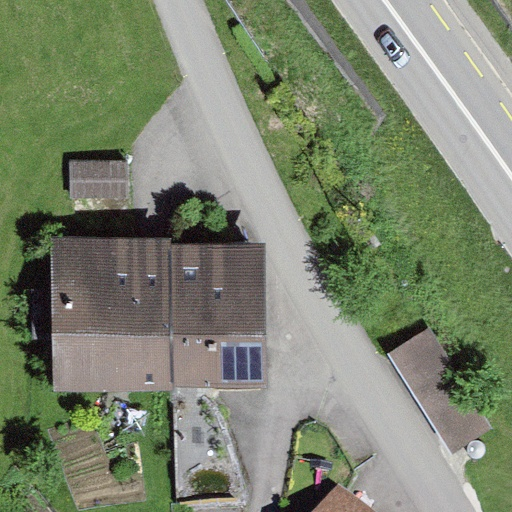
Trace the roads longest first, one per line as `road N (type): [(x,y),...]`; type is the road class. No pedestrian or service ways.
road 1 (tertiary): [(444,511),(274,231),(175,0)]
road 2 (primary): [(385,0),(511,175)]
